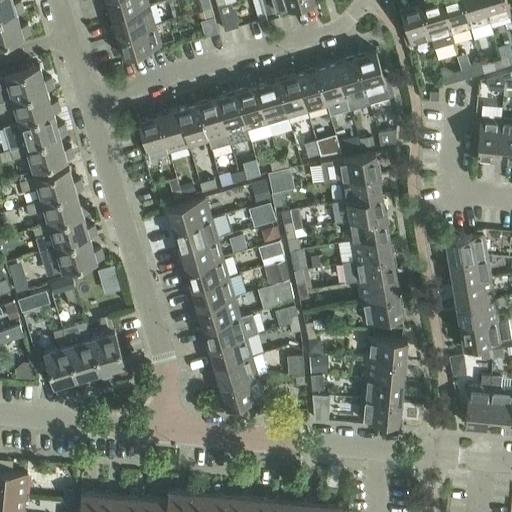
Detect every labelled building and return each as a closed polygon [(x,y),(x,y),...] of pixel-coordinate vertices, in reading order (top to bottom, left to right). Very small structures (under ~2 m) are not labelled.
[(0,0),(0,16),(17,12),(24,10),(21,0),(14,2),(13,0),(0,0)] [(107,0),(112,16),(149,5),(147,0),(107,0)] [(208,0),(201,2),(203,10),(204,10),(212,8),(209,0),(208,0)] [(261,0),(266,17),(278,13),(277,11),(279,10),(313,0),(261,0)] [(441,0),(423,0),(420,1),(431,37),(431,39),(434,47),(435,47),(454,42),(451,31),(441,0)] [(462,0),(441,0),(451,31),(470,25),(462,0)] [(484,0),(462,0),(470,25),(490,20),(489,18),(484,0)] [(506,0),(484,0),(489,18),(490,20),(511,14),(506,0)] [(225,31),(238,26),(231,1),(225,3),(217,5),(225,31)] [(420,1),(399,7),(410,43),(431,37),(420,1)] [(112,16),(118,35),(155,25),(149,5),(112,16)] [(205,19),(214,17),(212,8),(204,10),(203,10),(205,19)] [(21,25),(17,12),(0,16),(0,42),(24,36),(24,35),(31,33),(28,23),(21,25)] [(161,45),(155,25),(118,35),(123,56),(161,45)] [(376,50),(356,56),(367,93),(367,94),(369,103),(370,103),(390,97),(376,50)] [(356,56),(336,61),(341,77),(347,98),(346,99),(349,108),(369,103),(367,94),(367,93),(356,56)] [(501,58),(503,66),(511,64),(509,56),(501,58)] [(492,60),(495,69),(503,66),(501,58),(492,60)] [(470,67),(462,69),(464,78),(472,75),(485,72),(481,60),(469,63),(471,67),(470,67)] [(4,67),(0,68),(0,101),(12,98),(13,98),(47,89),(54,87),(51,77),(44,79),(40,64),(28,68),(26,61),(19,63),(4,67)] [(336,61),(317,67),(324,91),(328,104),(329,103),(346,99),(347,98),(341,77),(336,61)] [(317,67),(297,73),(305,98),(308,110),(328,104),(324,91),(317,67)] [(456,71),(443,74),(445,83),(456,80),(464,78),(462,69),(456,71)] [(511,75),(510,69),(502,72),(504,80),(511,77),(511,75)] [(502,72),(486,77),(489,89),(491,89),(503,90),(504,86),(504,81),(504,80),(502,72)] [(297,73),(277,79),(287,116),(308,110),(305,98),(297,73)] [(277,79),(256,85),(271,134),(291,129),(288,117),(287,116),(277,79)] [(256,85),(236,90),(240,103),(247,127),(248,129),(251,140),(271,134),(256,85)] [(12,98),(0,101),(0,113),(15,109),(18,121),(53,111),(60,109),(57,100),(51,102),(47,89),(13,98),(12,98)] [(236,90),(217,96),(228,133),(247,127),(240,103),(236,90)] [(430,91),(429,97),(429,100),(438,100),(439,91),(430,91)] [(217,96),(197,102),(199,107),(208,139),(209,141),(211,148),(230,142),(228,135),(228,133),(217,96)] [(197,102),(178,107),(182,119),(189,144),(208,139),(199,107),(197,102)] [(178,107),(159,113),(162,125),(169,150),(189,144),(182,119),(178,107)] [(18,121),(3,126),(6,136),(10,149),(25,144),(60,134),(67,132),(64,123),(57,125),(53,111),(18,121)] [(159,113),(137,119),(148,156),(169,150),(162,125),(159,113)] [(476,155),(497,157),(501,118),(479,116),(476,155)] [(511,118),(501,118),(497,157),(511,158),(511,118)] [(379,136),(380,145),(389,143),(395,142),(397,128),(378,131),(379,136)] [(25,144),(10,149),(13,159),(28,155),(32,169),(67,158),(74,156),(71,146),(64,148),(60,134),(25,144)] [(357,135),(339,138),(342,151),(360,148),(357,135)] [(373,135),(359,138),(361,147),(375,144),(373,135)] [(316,140),(304,143),(308,156),(320,153),(316,140)] [(338,157),(321,160),(324,182),(341,179),(379,173),(375,153),(375,152),(375,151),(338,157)] [(278,161),(280,168),(289,167),(287,158),(278,160),(278,161)] [(272,170),(280,168),(278,161),(278,160),(270,162),(272,170)] [(34,177),(19,182),(22,192),(37,187),(41,201),(42,201),(76,191),(83,189),(80,179),(74,181),(69,166),(34,177)] [(280,168),(272,170),(270,171),(273,183),(291,180),(289,167),(280,168)] [(238,171),(241,180),(250,177),(247,168),(238,171)] [(230,173),(233,182),(241,180),(238,171),(230,173)] [(379,173),(341,179),(345,199),(382,193),(379,173)] [(200,182),(202,191),(217,187),(214,178),(200,182)] [(266,180),(251,184),(256,201),(259,201),(272,197),(268,183),(266,180)] [(193,181),(180,185),(181,188),(183,193),(196,190),(193,181)] [(171,191),(174,199),(183,196),(183,193),(181,188),(171,191)] [(283,206),(280,190),(271,192),(274,208),(283,206)] [(41,201),(26,205),(28,214),(44,209),(49,223),(83,214),(90,212),(87,202),(80,204),(76,191),(42,201),(41,201)] [(342,200),(330,202),(334,222),(346,220),(386,213),(382,193),(345,199),(342,200)] [(206,197),(168,208),(174,228),(184,225),(212,217),(206,197)] [(250,206),(249,206),(254,226),(275,220),(276,219),(271,200),(269,200),(266,201),(250,206)] [(284,223),(285,231),(294,229),(305,227),(301,207),(282,210),(284,223)] [(386,213),(346,220),(349,240),(350,240),(351,240),(388,233),(389,233),(386,213)] [(34,228),(21,232),(23,239),(36,236),(41,250),(54,246),(55,246),(90,237),(96,235),(94,225),(87,227),(83,214),(49,223),(34,228)] [(184,225),(174,228),(180,247),(195,243),(217,237),(212,217),(184,225)] [(273,225),(260,229),(264,241),(265,241),(276,238),(273,227),(273,225)] [(296,237),(294,229),(285,231),(287,239),(296,237)] [(243,232),(229,236),(233,250),(247,246),(243,232)] [(446,239),(450,261),(488,255),(484,232),(446,239)] [(350,240),(349,240),(352,260),(392,253),(389,233),(388,233),(351,240),(350,240)] [(54,246),(41,250),(44,261),(51,258),(55,271),(61,270),(62,269),(103,257),(100,248),(94,250),(90,237),(55,246),(54,246)] [(195,243),(180,247),(185,267),(206,261),(223,256),(217,237),(195,243)] [(280,240),(259,246),(263,258),(283,252),(280,240)] [(304,252),(291,255),(293,269),(307,266),(304,252)] [(323,253),(311,254),(312,265),(324,264),(323,253)] [(352,260),(341,262),(345,282),(356,280),(396,274),(392,253),(352,260)] [(450,261),(454,282),(491,276),(488,255),(450,261)] [(206,261),(185,267),(191,287),(193,286),(229,276),(223,256),(206,261)] [(284,259),(271,263),(277,281),(289,278),(284,259)] [(303,267),(294,269),(294,271),(298,290),(306,289),(307,288),(303,268),(303,267)] [(193,286),(191,287),(197,306),(205,304),(235,295),(246,292),(240,273),(229,276),(193,286)] [(396,274),(356,280),(360,301),(361,300),(376,298),(399,294),(396,274)] [(72,275),(61,278),(65,290),(76,287),(72,275)] [(14,279),(17,291),(29,287),(26,276),(14,279)] [(454,282),(457,304),(495,297),(491,276),(454,282)] [(290,282),(279,285),(282,302),(285,301),(293,299),(290,284),(290,283),(290,282)] [(306,289),(298,290),(300,298),(308,296),(307,288),(306,289)] [(31,294),(19,298),(22,309),(35,305),(31,294)] [(361,300),(360,301),(363,322),(374,320),(375,325),(391,322),(391,317),(403,315),(399,294),(376,298),(361,300)] [(205,304),(197,306),(203,326),(236,317),(240,315),(235,295),(205,304)] [(457,304),(461,325),(498,319),(495,297),(457,304)] [(15,305),(6,308),(10,319),(18,316),(15,305)] [(236,317),(203,326),(209,347),(222,343),(246,335),(258,332),(252,312),(240,315),(236,317)] [(288,315),(290,323),(298,321),(296,313),(288,315)] [(103,332),(91,336),(99,369),(100,371),(102,379),(112,376),(110,368),(125,364),(114,329),(113,329),(109,314),(99,317),(103,332)] [(461,325),(464,347),(502,341),(511,339),(511,334),(509,317),(498,319),(461,325)] [(76,324),(63,328),(67,343),(75,369),(77,378),(79,385),(89,382),(87,375),(100,371),(99,369),(91,336),(86,321),(76,324)] [(300,330),(298,321),(290,323),(291,332),(300,330)] [(305,322),(306,331),(315,329),(313,321),(305,322)] [(21,324),(13,327),(16,340),(25,337),(21,324)] [(58,346),(44,350),(55,389),(56,392),(66,389),(64,382),(77,378),(75,369),(67,343),(63,328),(53,331),(58,346)] [(315,329),(306,331),(308,338),(316,336),(315,329)] [(222,343),(209,347),(214,366),(252,355),(246,335),(222,343)] [(316,336),(308,338),(309,352),(325,351),(321,335),(316,336)] [(368,335),(366,357),(405,360),(407,339),(368,335)] [(491,349),(493,358),(504,356),(502,347),(491,349)] [(302,348),(290,349),(291,361),(303,360),(304,360),(303,348),(302,348)] [(482,360),(493,358),(491,349),(480,351),(482,360)] [(465,354),(450,355),(451,371),(466,370),(465,354)] [(252,355),(214,366),(220,386),(258,375),(252,355)] [(328,355),(311,356),(312,372),(329,371),(328,355)] [(366,357),(364,377),(403,381),(405,360),(366,357)] [(24,361),(16,367),(16,377),(35,378),(31,361),(24,361)] [(323,372),(310,373),(311,374),(312,390),(324,389),(323,373),(323,372)] [(468,385),(464,422),(487,424),(491,387),(491,383),(492,374),(481,373),(481,374),(480,386),(468,385)] [(491,387),(487,424),(509,426),(511,394),(511,389),(502,388),(501,388),(502,376),(502,375),(492,374),(491,383),(491,387)] [(258,375),(220,386),(226,407),(264,396),(258,375)] [(296,385),(305,384),(304,375),(296,376),(296,385)] [(364,377),(362,397),(401,401),(403,381),(364,377)] [(330,394),(312,393),(312,394),(314,418),(315,418),(328,420),(330,394)] [(399,423),(401,401),(362,397),(360,419),(399,423)] [(0,461),(0,470),(11,471),(12,463),(0,461)] [(0,470),(0,491),(25,494),(27,473),(0,470)] [(65,499),(74,499),(75,490),(66,489),(65,499)] [(166,511),(187,511),(190,491),(168,489),(167,499),(166,511)] [(0,491),(0,511),(23,511),(25,494),(0,491)] [(81,491),(79,511),(101,511),(104,493),(81,491)] [(190,491),(187,511),(209,511),(211,493),(190,491)] [(104,493),(101,511),(122,511),(123,495),(104,493)] [(211,493),(209,511),(231,511),(234,495),(214,493),(211,493)] [(123,495),(122,511),(145,511),(147,497),(123,495)] [(234,495),(231,511),(254,511),(256,497),(239,495),(234,495)] [(147,497),(145,511),(166,511),(167,499),(147,497)] [(256,497),(254,511),(274,511),(276,499),(260,497),(256,497)] [(276,499),(274,511),(297,511),(298,501),(277,499),(276,499)] [(298,501),(297,511),(323,511),(324,503),(320,503),(300,501),(298,501)] [(324,503),(323,511),(340,511),(341,505),(324,503)]
